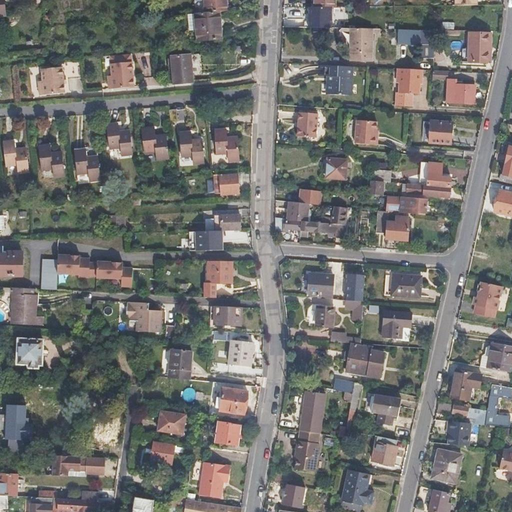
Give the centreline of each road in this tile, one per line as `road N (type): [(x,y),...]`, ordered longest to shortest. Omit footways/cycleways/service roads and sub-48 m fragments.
road 1 (residential): [(267,91),(0,111)]
road 2 (residential): [(251,511),(278,351),(266,249)]
road 3 (residential): [(404,511),(457,263)]
road 4 (residential): [(457,263),(511,31)]
road 5 (residential): [(266,249),(457,263)]
road 6 (residential): [(266,249),(267,91)]
